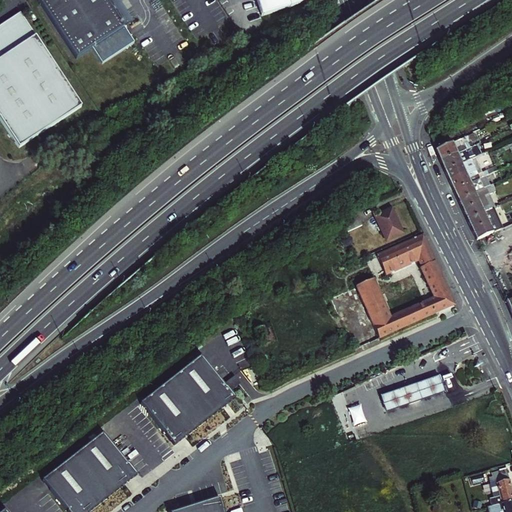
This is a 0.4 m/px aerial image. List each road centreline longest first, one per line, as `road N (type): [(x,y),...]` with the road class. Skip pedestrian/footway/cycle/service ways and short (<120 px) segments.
road 1 (trunk): [(0,368),(228,170),(471,0)]
road 2 (trunk): [(430,0),(174,184),(0,338)]
road 3 (trunk): [(0,404),(324,178)]
road 4 (residential): [(481,311),(280,400),(241,431)]
road 5 (residential): [(241,431),(144,511)]
